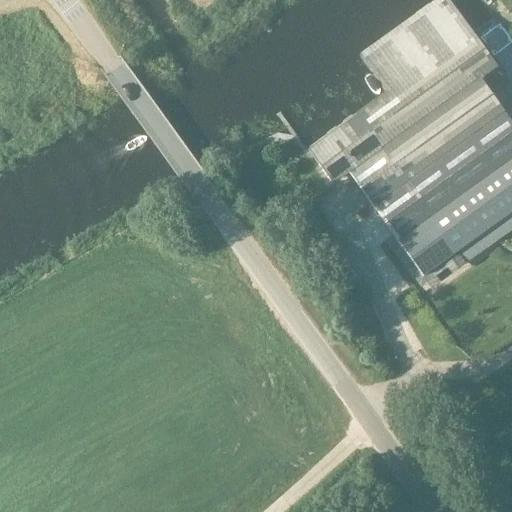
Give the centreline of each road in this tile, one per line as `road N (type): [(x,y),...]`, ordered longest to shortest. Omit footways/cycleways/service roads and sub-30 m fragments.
road 1 (tertiary): [(204,197),(431,511)]
road 2 (tertiary): [(204,197),(63,0)]
